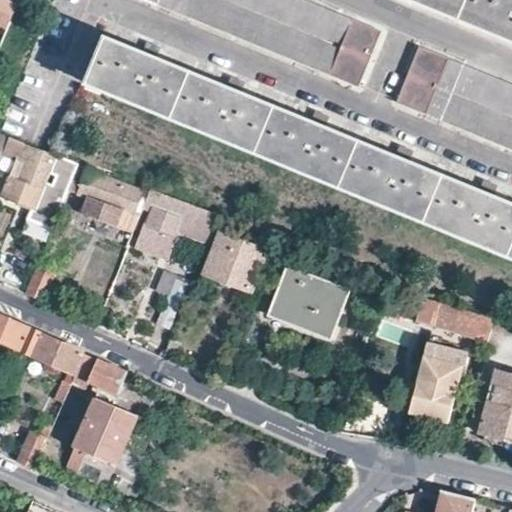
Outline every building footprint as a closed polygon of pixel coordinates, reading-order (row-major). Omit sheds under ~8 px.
[(0,0),(0,8),(13,16),(18,3),(13,0),(0,0)] [(155,0),(217,25),(345,79),(357,84),(380,29),(311,0),(155,0)] [(511,0),(421,0),(473,21),(511,36),(511,0)] [(0,22),(8,26),(13,16),(0,8),(0,22)] [(511,201),(493,193),(496,185),(489,182),(482,180),(479,188),(409,159),(412,151),(405,148),(400,146),(397,153),(324,124),(328,117),(321,114),(315,112),(313,120),(241,90),(244,83),(237,80),(231,77),(229,85),(156,56),(159,48),(152,45),(147,43),(144,51),(107,36),(89,81),(91,83),(511,255),(511,201)] [(511,82),(431,50),(419,44),(396,99),(409,104),(495,140),(511,146),(511,82)] [(0,148),(4,150),(10,135),(0,131),(0,148)] [(81,162),(10,135),(4,150),(17,155),(1,195),(34,210),(56,159),(69,164),(64,176),(73,180),(81,162)] [(152,189),(148,187),(91,166),(81,194),(91,197),(85,214),(122,228),(128,212),(141,217),(143,212),(152,189)] [(220,214),(152,189),(143,212),(152,216),(149,227),(144,226),(141,239),(169,250),(174,237),(170,236),(176,223),(211,236),(220,214)] [(250,287),(265,249),(221,232),(207,271),(227,278),(250,287)] [(39,264),(27,293),(41,300),(54,270),(39,264)] [(328,338),(348,293),(289,267),(270,312),(299,325),(328,338)] [(159,326),(174,331),(190,279),(164,271),(156,294),(168,298),(159,326)] [(453,326),(461,303),(425,290),(415,317),(453,326)] [(453,326),(484,338),(486,339),(495,316),(461,303),(453,326)] [(41,333),(0,314),(0,338),(32,352),(41,333)] [(84,352),(41,333),(32,352),(70,368),(58,398),(63,400),(73,378),(84,352)] [(172,335),(165,354),(174,358),(182,339),(172,335)] [(422,344),(420,353),(459,363),(462,353),(422,344)] [(84,352),(73,378),(84,383),(86,379),(116,392),(126,370),(84,352)] [(459,363),(420,353),(406,409),(446,420),(456,378),(459,363)] [(511,438),(511,373),(495,369),(479,430),(511,438)] [(137,413),(96,394),(74,445),(115,463),(137,413)] [(31,430),(18,459),(36,467),(53,424),(41,420),(35,432),(31,430)] [(105,484),(115,463),(74,445),(65,466),(105,484)] [(456,493),(444,490),(439,511),(470,511),(474,497),(456,493)] [(511,511),(511,506),(502,504),(474,497),(470,511),(511,511)] [(58,511),(32,501),(27,511),(58,511)]
